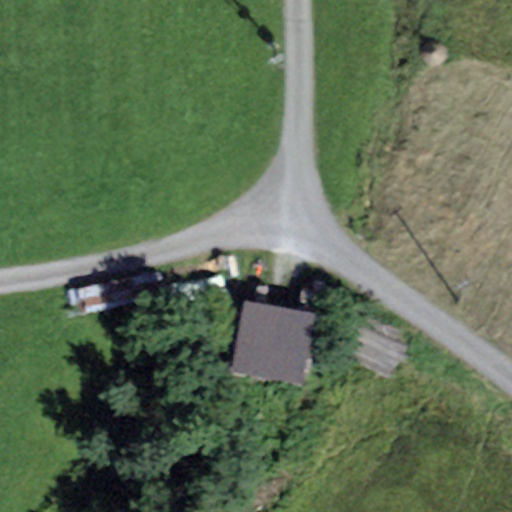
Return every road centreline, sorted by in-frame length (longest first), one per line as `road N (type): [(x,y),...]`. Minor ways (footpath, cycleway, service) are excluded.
road 1 (unclassified): [(0,280),(300,217)]
road 2 (unclassified): [(300,217),(344,258),(511,366)]
road 3 (unclassified): [(297,0),(300,217)]
